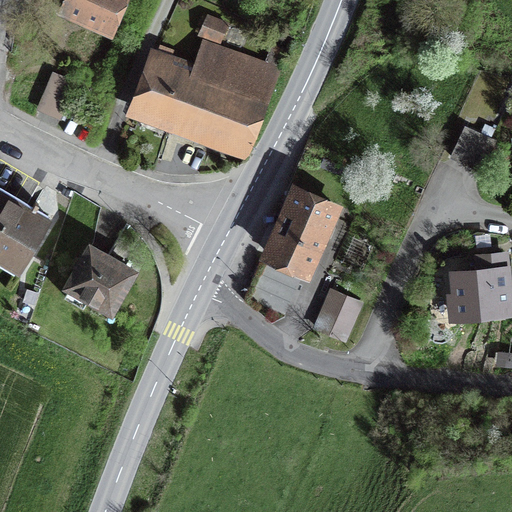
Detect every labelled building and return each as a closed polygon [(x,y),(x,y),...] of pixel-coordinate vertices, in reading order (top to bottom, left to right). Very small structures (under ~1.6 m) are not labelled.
[(120,0),(70,0),(67,9),(109,27),(120,0)] [(206,16),(200,33),(220,41),(227,24),(206,16)] [(170,53),(159,49),(156,59),(155,59),(138,105),(249,147),(279,67),(204,40),(191,73),(175,67),(177,60),(169,57),(170,53)] [(76,82),(54,73),(38,109),(60,119),(76,82)] [(465,127),(451,157),(481,170),(495,141),(465,127)] [(333,208),(297,192),(269,254),(305,271),(333,208)] [(0,256),(19,268),(46,223),(0,195),(0,256)] [(134,271),(90,246),(67,285),(70,287),(64,296),(83,307),(89,298),(111,311),(134,271)] [(487,269),(454,272),(459,317),(510,312),(504,253),(485,255),(487,269)] [(360,303),(332,290),(316,326),(344,339),(360,303)]
